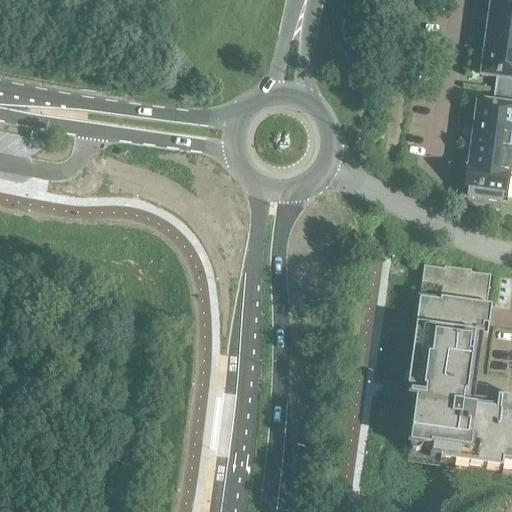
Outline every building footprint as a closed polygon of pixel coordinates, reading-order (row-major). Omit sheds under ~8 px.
[(511,11),(511,0),(488,0),(488,8),(511,11)] [(489,31),(511,34),(511,11),(488,8),(487,9),(490,10),(488,20),(490,23),(489,31)] [(485,43),(484,54),(511,57),(511,34),(489,31),(487,41),(485,43)] [(494,93),(511,95),(511,57),(484,54),(482,65),(484,68),(482,78),(496,80),(494,93)] [(475,116),(474,127),(511,132),(511,95),(494,93),(492,106),(479,104),(477,114),(475,116)] [(472,150),(511,155),(511,132),(474,127),(472,138),(474,141),(472,150)] [(511,155),(472,150),(471,159),(469,161),(468,171),(465,171),(465,172),(509,178),(511,158),(511,155)] [(509,178),(465,172),(462,198),(467,199),(467,200),(500,204),(500,203),(506,204),(509,178)] [(482,339),(487,340),(491,308),(487,307),(491,278),(471,275),(471,273),(444,269),(443,271),(424,268),(407,390),(425,392),(424,399),(410,397),(409,401),(415,402),(409,448),(411,453),(415,455),(419,454),(422,450),(430,451),(431,448),(441,449),(440,463),(456,465),(457,458),(468,459),(466,467),(502,472),(503,464),(511,465),(511,459),(504,458),(505,452),(511,452),(511,402),(497,400),(497,405),(482,403),(484,390),(475,389),(482,339)]
